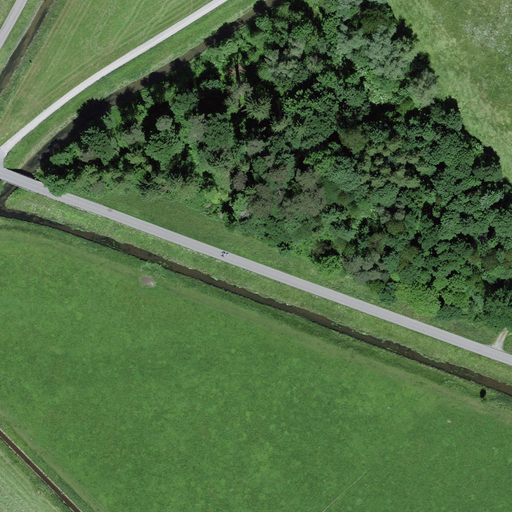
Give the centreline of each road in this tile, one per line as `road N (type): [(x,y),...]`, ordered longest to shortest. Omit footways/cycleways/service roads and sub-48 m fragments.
road 1 (track): [(511,361),(0,173)]
road 2 (track): [(0,155),(93,78),(221,0)]
